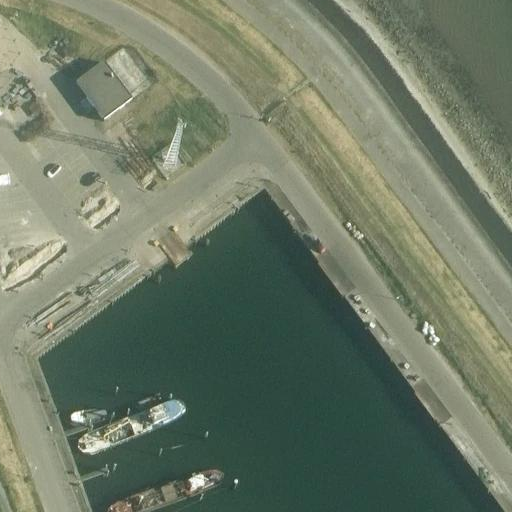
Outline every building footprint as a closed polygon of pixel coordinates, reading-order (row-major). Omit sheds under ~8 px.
[(131,102),(131,101),(103,64),(75,85),(103,123),(131,102)] [(160,153),(170,166),(181,156),(171,144),(160,153)] [(91,204),(108,197),(104,188),(87,195),(91,204)] [(3,228),(4,238),(28,236),(27,225),(3,228)] [(39,241),(41,251),(62,247),(59,236),(39,241)] [(24,243),(3,246),(5,257),(25,254),(24,243)] [(29,257),(6,261),(8,271),(31,267),(29,257)]
